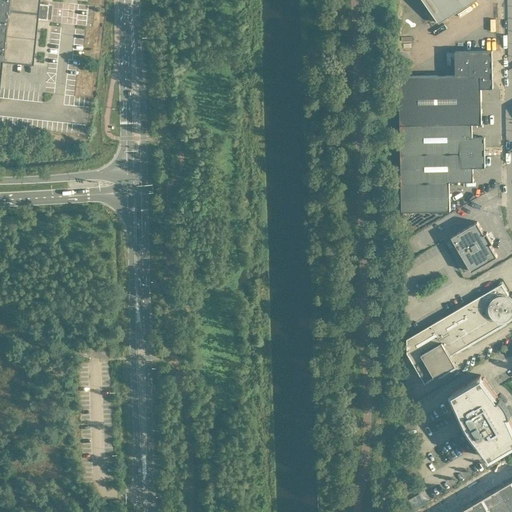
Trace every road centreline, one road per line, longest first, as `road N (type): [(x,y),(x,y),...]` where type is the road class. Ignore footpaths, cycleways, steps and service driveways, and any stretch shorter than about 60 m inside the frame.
road 1 (secondary): [(145,492),(141,182)]
road 2 (secondary): [(129,194),(145,492)]
road 3 (secondary): [(130,173),(0,180)]
road 4 (secondary): [(0,196),(129,194)]
